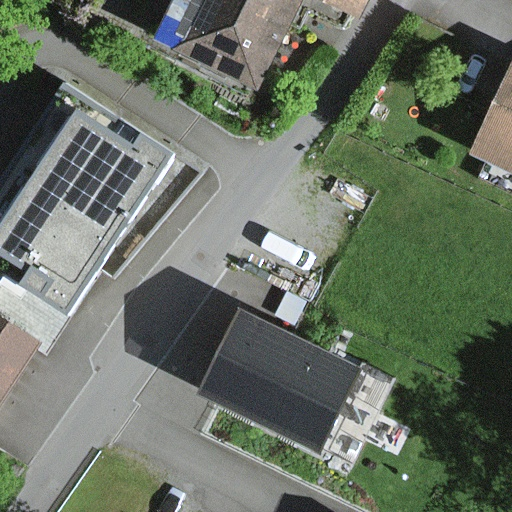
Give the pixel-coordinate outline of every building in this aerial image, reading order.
[(165,0),(144,47),(246,94),(289,0),(309,0),(349,18),(357,0),(165,0)] [(511,63),(506,61),(462,161),(511,182),(511,63)] [(57,93),(0,172),(0,252),(56,292),(151,159),(57,93)] [(370,360),(244,294),(193,391),(319,457),(370,360)] [(0,401),(34,347),(0,326),(0,401)]
